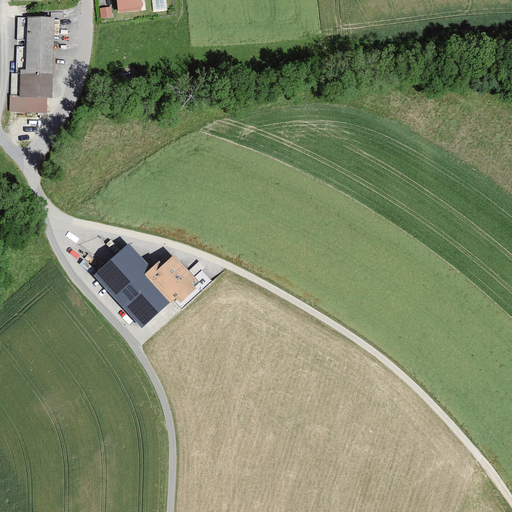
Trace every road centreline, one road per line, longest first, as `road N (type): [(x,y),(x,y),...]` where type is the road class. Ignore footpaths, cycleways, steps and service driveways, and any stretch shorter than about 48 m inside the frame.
road 1 (track): [(230,264),(407,375),(511,499)]
road 2 (residential): [(86,0),(89,61),(80,91),(63,127),(22,159)]
